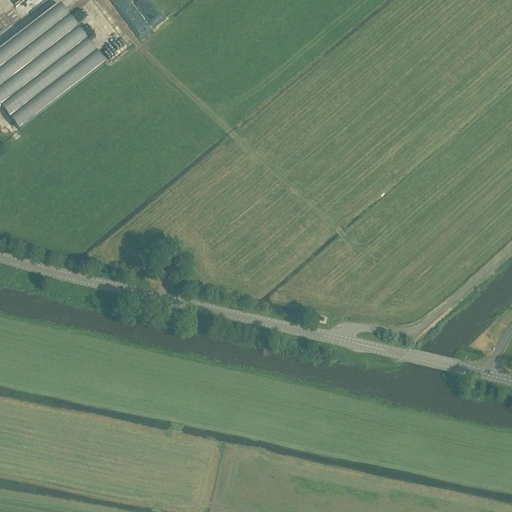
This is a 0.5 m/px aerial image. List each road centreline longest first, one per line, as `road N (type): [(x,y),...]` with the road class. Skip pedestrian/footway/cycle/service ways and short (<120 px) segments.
road 1 (tertiary): [(344,342),(0,257)]
road 2 (unclassified): [(344,342),(358,328),(418,330),(511,246)]
road 3 (tertiary): [(511,380),(344,342)]
